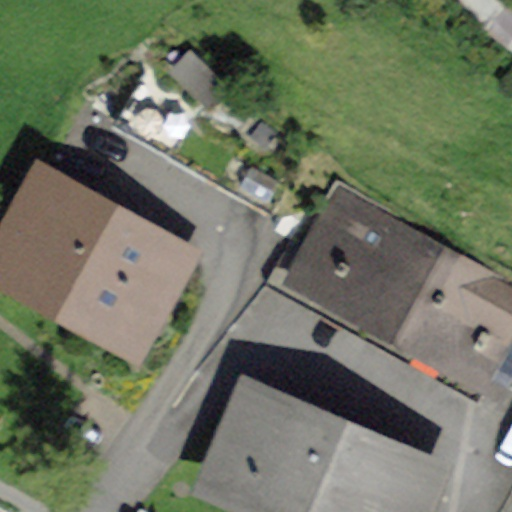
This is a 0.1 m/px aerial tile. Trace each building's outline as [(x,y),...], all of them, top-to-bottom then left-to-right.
[(114,123),(274,211),(305,155),(147,64),(114,123)] [(141,342),(185,263),(44,184),(0,264),(141,342)] [(396,279),(417,242),(347,204),(327,241),(396,279)] [(421,338),(308,276),(327,241),(299,225),(267,282),(409,360),(421,338)] [(421,338),(462,266),(417,242),(396,279),(327,241),(308,276),(421,338)] [(421,338),(492,378),(511,342),(511,293),(462,266),(421,338)] [(480,399),(492,378),(421,338),(409,360),(480,399)] [(249,395),(213,481),(286,511),(416,511),(432,474),(249,395)]
